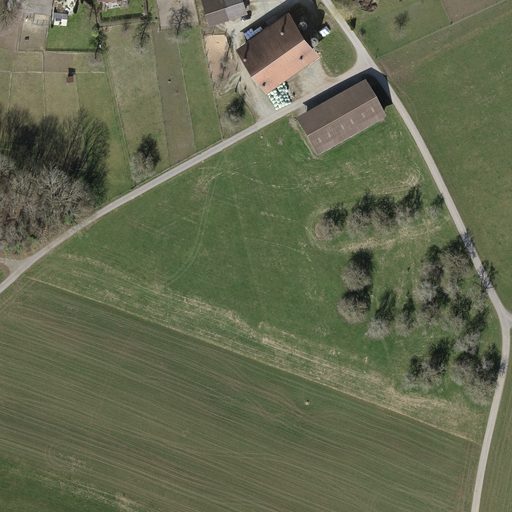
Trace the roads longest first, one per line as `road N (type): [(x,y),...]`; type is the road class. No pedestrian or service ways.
road 1 (residential): [(326,0),(405,116),(505,319),(486,452)]
road 2 (track): [(370,64),(100,213),(22,267)]
